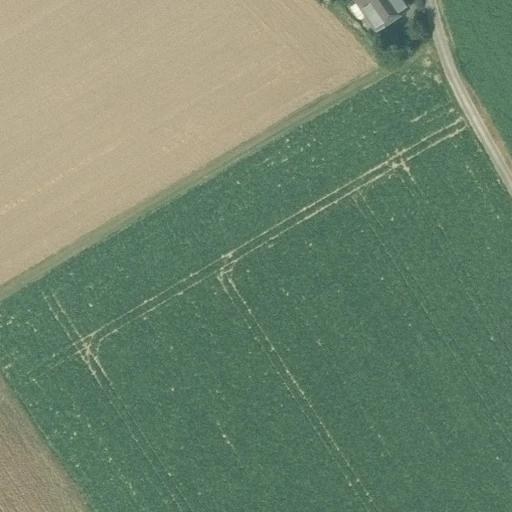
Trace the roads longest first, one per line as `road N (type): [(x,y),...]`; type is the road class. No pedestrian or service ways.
road 1 (track): [(442,38),(0,290)]
road 2 (unclassified): [(511,171),(462,83),(435,0)]
